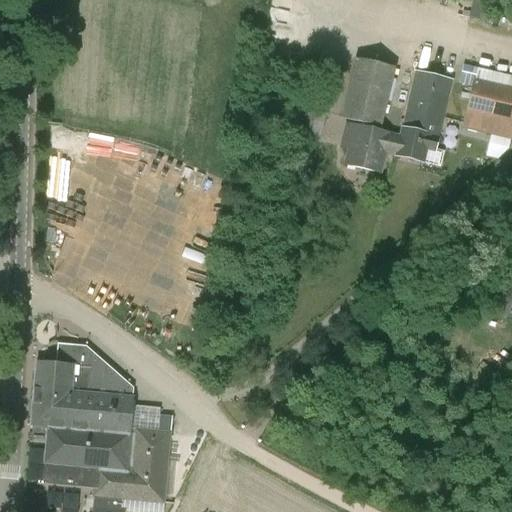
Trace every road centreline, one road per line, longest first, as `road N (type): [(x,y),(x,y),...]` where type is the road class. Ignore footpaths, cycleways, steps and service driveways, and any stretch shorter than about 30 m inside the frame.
road 1 (unclassified): [(22,276),(250,451),(366,511)]
road 2 (track): [(511,155),(217,423)]
road 3 (unclassified): [(22,276),(25,0)]
road 4 (unclassified): [(2,511),(22,276)]
